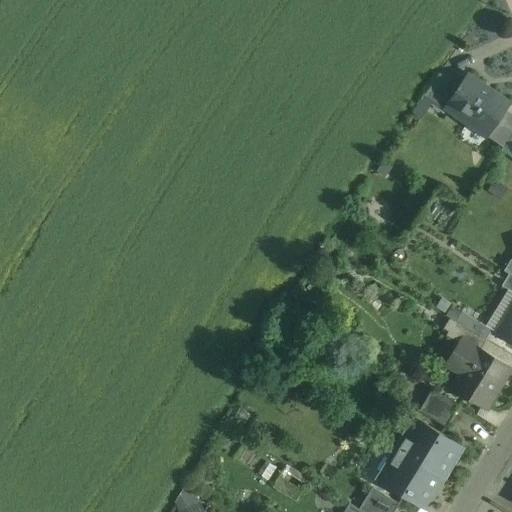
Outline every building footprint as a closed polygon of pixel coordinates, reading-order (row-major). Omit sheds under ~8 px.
[(460,87),(440,73),(425,94),(446,109),(448,107),(447,106),(460,87)] [(508,103),(468,75),(460,87),(447,106),(448,107),(487,134),(508,103)] [(511,273),(510,272),(502,285),(511,291),(511,273)] [(511,308),(508,315),(509,316),(499,332),(498,331),(497,332),(511,341),(511,308)] [(493,329),(472,316),(466,327),(487,340),(493,329)] [(466,327),(455,321),(447,335),(460,343),(463,339),(481,349),(487,340),(466,327)] [(481,349),(463,339),(460,343),(446,366),(459,374),(452,387),(487,408),(511,368),(481,349)] [(459,406),(432,390),(420,410),(447,426),(459,406)] [(460,451),(412,422),(396,448),(444,478),(460,451)] [(444,478),(396,448),(380,475),(429,504),(444,478)] [(394,511),(400,503),(373,487),(360,508),(366,511),(394,511)] [(200,511),(200,497),(175,499),(175,511),(200,511)] [(363,511),(350,503),(344,511),(363,511)]
